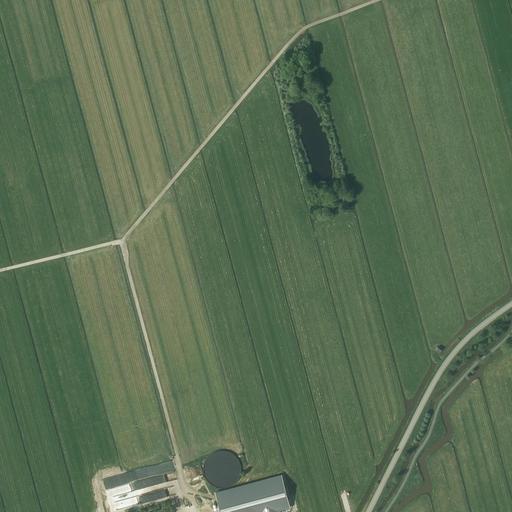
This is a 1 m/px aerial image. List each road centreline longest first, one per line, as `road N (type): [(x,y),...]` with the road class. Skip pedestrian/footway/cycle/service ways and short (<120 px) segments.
road 1 (track): [(0,271),(120,241),(296,34),(376,0)]
road 2 (track): [(191,511),(120,241)]
road 3 (unclassified): [(368,511),(445,363),(511,304)]
